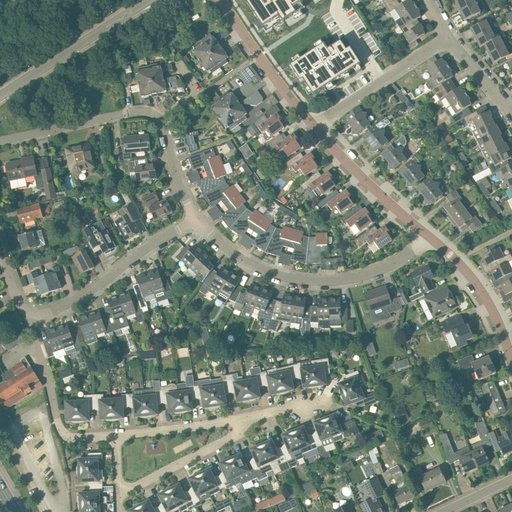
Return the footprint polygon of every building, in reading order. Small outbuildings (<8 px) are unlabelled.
[(244,0),(266,33),(305,8),(303,4),(309,0),(244,0)] [(395,21),(416,8),(413,3),(412,4),(409,0),(408,0),(400,6),(397,0),(386,7),(390,13),(395,21)] [(460,12),(476,3),(474,0),(460,0),(455,3),(460,12)] [(465,21),(481,13),(476,3),(460,12),(465,21)] [(416,8),(395,21),(404,36),(415,28),(412,23),(417,20),(421,17),(418,13),(419,13),(416,8)] [(475,39),(491,31),(486,21),(470,29),(475,39)] [(408,53),(420,46),(416,40),(425,35),(422,31),(423,30),(420,25),(415,28),(404,36),(410,44),(405,47),(408,53)] [(224,27),(217,32),(222,39),(229,34),(224,27)] [(484,46),(495,39),(491,31),(475,39),(480,48),(484,46)] [(210,55),(223,46),(222,46),(221,47),(213,37),(212,38),(210,34),(200,41),(210,55)] [(489,55),(504,47),(499,37),(495,39),(484,46),(489,55)] [(198,64),(210,55),(200,41),(200,42),(193,47),(195,50),(192,52),(200,62),(198,63),(198,64)] [(324,44),(290,66),(300,82),(303,80),(313,96),(361,65),(350,48),(347,50),(341,42),(328,50),(324,44)] [(241,51),(236,45),(231,48),(236,55),(241,51)] [(210,55),(220,68),(228,63),(226,60),(228,58),(221,47),(222,46),(223,46),(210,55)] [(489,55),(493,64),(509,56),(504,47),(489,55)] [(380,62),(386,58),(383,54),(377,58),(380,62)] [(212,74),(220,68),(210,55),(198,64),(200,62),(207,73),(210,71),(212,74)] [(432,78),(448,68),(445,63),(444,64),(441,60),(438,62),(434,57),(418,67),(422,73),(427,70),(432,78)] [(151,82),(164,79),(161,67),(158,68),(157,64),(148,66),(151,82)] [(139,85),(151,82),(148,66),(138,68),(139,72),(136,73),(139,85)] [(258,82),(262,80),(251,66),(244,70),(251,80),(255,77),(258,82)] [(448,68),(432,78),(438,86),(433,90),(436,95),(453,85),(450,80),(453,77),(450,73),(451,72),(448,68)] [(164,79),(151,82),(154,95),(167,92),(166,89),(170,88),(169,83),(168,78),(164,79)] [(142,98),(154,95),(151,82),(139,85),(142,98)] [(329,89),(332,95),(347,87),(344,82),(329,89)] [(436,95),(431,99),(435,104),(440,101),(445,98),(451,106),(467,96),(464,91),(462,92),(460,88),(456,90),(453,85),(436,95)] [(400,91),(395,96),(401,103),(403,105),(408,100),(405,96),(404,96),(400,91)] [(229,111),(242,102),(241,102),(241,103),(240,104),(232,93),(230,95),(228,92),(220,98),(220,97),(219,98),(229,111)] [(259,94),(248,102),(250,105),(256,107),(263,102),(263,99),(259,94)] [(472,114),(468,108),(471,105),(468,101),(470,101),(467,96),(451,106),(456,115),(451,118),(455,124),(463,118),(466,116),(466,117),(472,114)] [(166,111),(176,104),(172,98),(162,105),(166,111)] [(217,120),(229,111),(219,98),(212,104),(214,107),(211,109),(219,119),(217,120)] [(408,100),(403,105),(403,106),(409,112),(414,107),(408,101),(409,101),(408,100)] [(247,119),(245,116),(247,114),(240,104),(241,103),(242,103),(242,102),(229,111),(239,125),(247,119)] [(352,134),(358,135),(370,126),(365,120),(366,114),(362,114),(362,113),(358,108),(346,117),(350,122),(348,123),(353,129),(352,134)] [(231,131),(239,125),(229,111),(217,120),(217,121),(217,120),(219,119),(226,129),(229,128),(231,131)] [(477,130),(493,122),(491,118),(492,117),(489,112),(479,117),(476,112),(472,114),(466,117),(466,116),(463,118),(466,124),(473,121),(477,130)] [(264,115),(247,130),(252,137),(254,135),(260,131),(262,134),(267,141),(272,137),(284,128),(279,121),(281,120),(277,114),(268,121),(264,115)] [(383,137),(384,132),(384,128),(390,123),(386,118),(375,127),(375,126),(362,136),(366,141),(367,141),(371,146),(370,152),(376,152),(388,143),(383,137)] [(427,121),(422,125),(426,129),(430,126),(427,121)] [(185,134),(191,133),(189,122),(183,124),(185,134)] [(477,141),(499,130),(496,125),(495,126),(493,122),(477,130),(472,133),(477,141)] [(481,151),(502,140),(500,136),(501,135),(499,130),(477,141),(481,151)] [(191,133),(185,134),(188,146),(189,146),(195,145),(193,133),(191,133)] [(281,136),(269,144),(273,150),(275,148),(279,154),(283,150),(288,157),(301,148),(296,141),(298,140),(294,134),(287,139),(285,140),(281,136)] [(453,140),(449,135),(444,139),(448,144),(453,140)] [(130,152),(150,151),(149,142),(148,142),(147,137),(148,136),(125,138),(125,146),(121,146),(122,150),(116,151),(117,161),(131,160),(130,152)] [(393,144),(381,154),(385,159),(389,164),(389,169),(394,170),(407,160),(402,154),(403,150),(404,150),(405,146),(406,145),(407,142),(405,140),(406,139),(403,136),(393,144)] [(486,160),(508,149),(505,144),(504,144),(502,140),(481,151),(486,160)] [(231,151),(235,148),(230,141),(226,144),(231,151)] [(436,147),(443,149),(445,143),(438,141),(436,147)] [(246,143),(239,148),(245,159),(253,154),(246,143)] [(451,151),(455,149),(451,143),(447,146),(451,151)] [(93,167),(89,149),(84,150),(83,147),(67,151),(72,172),(93,167)] [(216,157),(213,149),(188,158),(193,171),(203,167),(205,172),(223,166),(219,156),(216,157)] [(508,149),(486,160),(490,169),(489,169),(491,172),(486,174),(488,177),(500,171),(500,170),(504,168),(502,163),(511,159),(509,154),(510,154),(508,149)] [(305,177),(318,167),(313,161),(315,159),(311,153),(302,160),(298,155),(286,164),(290,169),(292,168),(296,173),(300,170),(305,177)] [(419,172),(420,167),(419,164),(415,158),(399,171),(403,176),(407,181),(407,187),(412,187),(424,178),(419,172)] [(466,167),(470,164),(466,158),(461,161),(466,167)] [(36,174),(34,160),(34,159),(7,164),(7,166),(5,166),(6,173),(8,173),(9,181),(10,181),(12,190),(27,187),(25,178),(34,176),(37,189),(44,188),(46,198),(39,199),(40,205),(47,203),(56,201),(66,198),(65,192),(55,194),(50,169),(41,170),(42,173),(36,174)] [(137,182),(156,179),(156,177),(157,177),(158,176),(157,172),(156,172),(155,172),(154,165),(136,168),(135,161),(128,162),(129,173),(136,173),(137,182)] [(505,180),(511,175),(511,164),(504,168),(500,170),(500,171),(505,180)] [(203,196),(226,183),(223,177),(227,175),(223,166),(205,172),(207,178),(197,182),(203,196)] [(257,173),(261,180),(269,175),(266,171),(261,170),(257,173)] [(318,199),(335,186),(330,179),(333,178),(328,172),(319,179),(316,174),(300,185),(304,190),(309,187),(318,199)] [(476,183),(483,179),(480,173),(472,177),(476,183)] [(425,204),(430,205),(442,196),(438,190),(438,184),(433,184),(429,179),(417,189),(421,194),(426,199),(425,204)] [(474,185),(470,180),(466,182),(470,188),(474,185)] [(225,206),(239,194),(233,186),(230,188),(226,183),(203,196),(213,208),(221,201),(225,206)] [(482,192),(486,189),(482,183),(478,186),(482,192)] [(260,196),(264,193),(260,185),(255,188),(260,196)] [(486,198),(490,195),(486,189),(482,192),(486,198)] [(341,214),(353,205),(348,198),(351,197),(346,191),(337,197),(334,192),(321,201),(315,206),(324,211),(329,208),(331,211),(336,207),(341,214)] [(451,222),(466,211),(460,203),(462,201),(455,191),(446,198),(450,203),(444,208),(450,215),(447,217),(451,222)] [(148,205),(155,221),(172,213),(166,200),(160,203),(155,193),(143,199),(146,206),(148,205)] [(230,229),(247,210),(243,205),(246,202),(239,194),(225,206),(228,210),(220,217),(230,229)] [(494,208),(498,206),(494,200),(490,203),(494,208)] [(43,218),(42,214),(50,212),(47,203),(40,205),(17,211),(20,224),(43,218)] [(141,219),(132,204),(128,206),(120,210),(124,218),(115,223),(126,242),(140,234),(134,222),(141,219)] [(498,206),(494,208),(494,209),(498,215),(502,212),(498,206)] [(360,232),(372,223),(368,216),(370,215),(365,209),(356,215),(353,210),(340,219),(344,225),(346,223),(350,229),(355,225),(360,232)] [(253,232),(264,216),(255,210),(253,213),(247,210),(230,229),(230,230),(243,238),(249,229),(253,232)] [(473,233),(482,226),(474,216),(471,218),(466,211),(451,222),(454,227),(457,225),(463,232),(469,228),(473,233)] [(80,219),(77,220),(83,231),(89,242),(91,245),(92,248),(93,250),(100,246),(102,250),(104,254),(105,253),(106,255),(111,252),(110,250),(115,248),(107,231),(106,232),(101,222),(93,226),(92,224),(91,222),(88,215),(80,219)] [(265,253),(276,229),(270,225),(272,222),(264,216),(253,232),(258,235),(252,244),(265,253)] [(288,248),(293,230),(283,227),(282,231),(276,229),(265,253),(280,257),(283,246),(288,248)] [(374,243),(379,250),(392,241),(387,234),(389,232),(385,227),(376,233),(372,228),(354,241),(358,247),(366,241),(370,246),(374,243)] [(306,264),(309,238),(303,236),(304,233),(293,230),(288,248),(294,250),(291,260),(306,264)] [(23,252),(37,247),(45,246),(41,231),(37,232),(33,233),(33,232),(19,236),(23,252)] [(309,238),(306,264),(317,264),(321,264),(322,264),(321,260),(321,253),(327,253),(327,247),(328,247),(327,244),(331,244),(332,242),(332,238),(327,238),(327,234),(316,234),(316,238),(309,238)] [(92,248),(91,245),(89,242),(78,248),(79,251),(81,254),(72,258),(76,266),(79,265),(84,273),(94,268),(85,252),(92,248)] [(189,268),(205,252),(197,245),(189,252),(185,248),(175,258),(180,263),(182,261),(189,268)] [(73,254),(79,251),(78,248),(77,246),(70,250),(70,249),(63,253),(66,259),(73,255),(73,254)] [(491,271),(511,260),(511,257),(510,254),(504,258),(499,248),(481,257),(484,262),(480,264),(483,269),(493,264),(495,269),(491,271)] [(205,252),(189,268),(197,276),(195,277),(203,283),(211,272),(214,268),(210,263),(213,260),(205,252)] [(327,259),(328,268),(337,268),(337,265),(344,264),(343,258),(336,259),(327,259)] [(511,260),(491,271),(494,277),(490,279),(492,283),(502,278),(505,283),(500,285),(501,286),(511,279),(511,260)] [(423,295),(434,289),(431,283),(430,284),(429,281),(434,278),(428,266),(411,274),(415,283),(417,286),(419,285),(423,293),(423,295)] [(211,272),(203,283),(209,288),(207,292),(217,298),(220,292),(232,273),(222,267),(217,277),(211,272)] [(52,274),(44,277),(49,291),(50,293),(61,289),(57,278),(61,276),(58,268),(50,270),(52,274)] [(147,273),(154,294),(164,291),(165,293),(171,291),(167,278),(161,280),(157,270),(147,273)] [(49,291),(44,277),(38,279),(36,273),(28,275),(31,285),(34,283),(38,295),(49,291)] [(148,297),(154,294),(147,273),(136,277),(140,287),(134,289),(141,310),(148,308),(146,302),(150,301),(148,297)] [(232,273),(220,292),(230,298),(229,300),(236,303),(242,291),(236,288),(241,279),(232,273)] [(511,279),(501,286),(503,291),(499,293),(502,298),(511,293),(511,292),(511,298),(510,300),(511,299),(511,279)] [(236,303),(233,309),(242,312),(245,305),(254,309),(262,288),(252,284),(248,294),(242,291),(236,303)] [(386,287),(364,294),(367,303),(367,304),(370,313),(374,325),(391,319),(389,314),(402,309),(402,308),(399,298),(390,301),(389,296),(386,287)] [(262,288),(254,309),(260,311),(258,315),(258,325),(269,328),(275,304),(269,302),(272,292),(262,288)] [(145,321),(141,310),(134,289),(138,301),(132,303),(129,293),(118,296),(126,317),(136,314),(139,324),(145,321)] [(434,318),(456,307),(450,293),(442,297),(440,291),(424,299),(434,318)] [(405,306),(411,303),(406,292),(400,295),(405,306)] [(291,324),(295,297),(284,295),(282,306),(275,304),(269,328),(268,331),(276,332),(281,322),(291,324)] [(105,312),(108,319),(113,332),(129,327),(127,322),(126,317),(118,296),(108,300),(110,307),(111,310),(106,312),(105,312)] [(304,309),(306,299),(295,297),(291,324),(300,325),(302,336),(309,337),(310,323),(311,310),(304,309)] [(324,329),(330,329),(329,299),(318,299),(318,310),(311,310),(310,323),(319,324),(319,326),(320,328),(322,329),(324,329)] [(340,299),(329,299),(330,321),(341,321),(341,323),(347,323),(347,333),(352,333),(353,332),(353,320),(347,321),(347,309),(340,309),(340,306),(340,299)] [(106,335),(113,332),(108,319),(102,321),(99,311),(88,315),(98,341),(96,336),(106,332),(106,335)] [(98,342),(98,341),(88,315),(78,318),(81,329),(75,331),(76,333),(80,343),(86,341),(88,345),(98,342)] [(458,349),(468,345),(466,342),(474,338),(470,330),(468,331),(463,320),(460,321),(458,316),(461,315),(460,315),(441,323),(446,335),(451,333),(458,349)] [(67,325),(57,328),(64,349),(66,356),(83,350),(81,346),(80,343),(76,333),(71,335),(67,325)] [(54,353),(64,349),(57,328),(46,332),(50,342),(44,344),(49,358),(55,356),(54,353)] [(1,342),(8,352),(24,343),(17,332),(1,342)] [(168,339),(165,333),(159,335),(162,341),(168,339)] [(172,348),(169,341),(162,343),(165,351),(172,348)] [(211,341),(203,344),(206,351),(214,350),(211,341)] [(114,351),(111,356),(117,360),(120,354),(114,351)] [(496,373),(489,356),(474,363),(471,356),(457,362),(462,371),(473,367),(479,381),(496,373)] [(0,406),(2,405),(5,411),(28,396),(27,395),(32,392),(32,393),(43,386),(25,358),(21,361),(22,364),(2,376),(4,380),(1,381),(3,384),(4,386),(0,389),(0,388),(0,406)] [(328,359),(311,361),(315,389),(316,389),(318,388),(319,388),(320,387),(321,387),(322,386),(326,385),(325,378),(325,374),(330,373),(328,359)] [(394,371),(409,367),(407,359),(392,363),(394,371)] [(311,361),(300,362),(301,363),(294,364),(294,365),(297,378),(302,377),(304,389),(308,388),(310,389),(312,389),(314,389),(315,389),(311,361)] [(289,392),(294,390),(291,379),(297,378),(294,365),(277,369),(278,374),(283,395),(287,394),(289,392)] [(258,387),(263,386),(261,374),(259,367),(249,369),(251,380),(245,381),(249,403),(251,402),(253,401),(256,399),(260,398),(258,387)] [(269,384),(272,396),(276,395),(280,395),(283,395),(278,374),(277,369),(266,372),(261,373),(260,367),(259,367),(261,374),(263,386),(269,384)] [(346,382),(338,385),(340,389),(339,391),(339,392),(339,393),(339,394),(340,395),(340,396),(365,387),(366,387),(366,386),(362,376),(360,376),(358,371),(355,373),(353,370),(348,372),(349,375),(347,376),(349,381),(346,382)] [(76,381),(74,375),(74,376),(74,375),(63,379),(65,385),(76,381)] [(232,375),(227,376),(230,392),(236,391),(236,395),(238,403),(243,402),(244,402),(245,403),(247,403),(248,403),(249,403),(245,381),(234,383),(232,375)] [(194,383),(193,376),(185,377),(186,384),(177,385),(181,414),(188,411),(192,411),(191,399),(196,398),(194,383)] [(224,393),(230,392),(227,376),(221,377),(221,379),(211,381),(215,409),(218,408),(220,407),(222,406),(227,405),(224,393)] [(215,409),(211,381),(210,380),(194,383),(196,398),(202,397),(204,409),(209,408),(211,409),(213,409),(215,409)] [(153,389),(144,390),(147,419),(148,418),(149,418),(150,418),(151,417),(152,417),(153,416),(158,415),(157,408),(157,404),(162,403),(160,387),(159,381),(153,382),(153,389)] [(506,412),(496,390),(493,381),(482,387),(495,417),(506,412)] [(181,414),(177,385),(176,385),(175,384),(174,384),(173,384),(171,384),(170,384),(168,385),(167,386),(160,387),(162,403),(168,402),(170,414),(174,413),(175,414),(177,414),(180,414),(181,414)] [(365,387),(340,396),(341,398),(341,399),(342,400),(343,400),(344,401),(345,402),(346,406),(354,403),(357,402),(359,407),(365,405),(366,408),(372,406),(368,396),(365,387)] [(146,419),(147,419),(144,390),(132,391),(133,394),(127,395),(128,407),(134,406),(135,418),(140,417),(141,418),(143,418),(146,419)] [(89,410),(94,409),(94,395),(84,396),(84,399),(77,400),(78,424),(79,424),(82,423),(83,422),(84,421),(89,421),(89,410)] [(112,422),(111,398),(104,398),(104,395),(94,395),(94,409),(100,409),(101,421),(106,420),(107,421),(109,422),(112,422)] [(123,407),(128,407),(127,395),(121,395),(122,399),(111,400),(111,398),(112,422),(114,422),(116,421),(118,420),(119,419),(124,419),(123,407)] [(75,424),(78,424),(77,400),(76,400),(77,402),(65,403),(66,422),(71,422),(73,423),(75,424)] [(394,410),(399,423),(409,419),(404,406),(394,410)] [(325,417),(324,417),(333,439),(333,440),(334,443),(340,440),(350,437),(359,433),(354,420),(345,424),(340,426),(338,422),(335,415),(331,416),(330,416),(329,416),(327,416),(326,416),(325,417)] [(333,440),(333,439),(324,417),(322,418),(320,419),(319,421),(318,421),(314,423),(318,434),(313,436),(318,447),(323,445),(323,447),(334,443),(333,440)] [(434,426),(431,419),(420,424),(422,430),(434,426)] [(493,446),(489,435),(484,422),(475,425),(482,441),(468,447),(470,454),(477,468),(489,463),(483,450),(493,446)] [(318,447),(313,436),(308,438),(303,427),(299,429),(297,429),(295,429),(293,430),(292,430),(302,454),(318,448),(318,447)] [(304,458),(302,454),(292,430),(291,431),(289,432),(287,433),(287,434),(282,436),(287,447),(282,449),(287,462),(290,469),(297,466),(298,462),(297,461),(304,458)] [(442,432),(438,434),(446,453),(450,465),(459,460),(466,473),(477,468),(470,454),(468,447),(454,454),(446,434),(444,435),(442,432)] [(505,435),(498,438),(496,432),(489,435),(493,446),(496,453),(501,450),(504,456),(511,451),(511,437),(510,432),(505,435)] [(287,462),(282,449),(276,451),(272,441),(267,443),(266,442),(263,443),(261,443),(260,443),(270,465),(276,463),(278,466),(287,462)] [(272,471),(270,465),(260,443),(257,445),(255,448),(251,450),(256,461),(250,463),(256,476),(257,478),(259,482),(268,477),(267,473),(272,471)] [(98,460),(102,460),(102,453),(90,454),(90,459),(78,460),(78,465),(77,467),(77,469),(76,471),(76,472),(98,471),(98,460)] [(256,476),(250,463),(245,465),(240,455),(236,457),(235,457),(232,457),(230,457),(229,458),(241,483),(242,486),(257,478),(256,476)] [(225,475),(220,477),(225,488),(226,490),(241,483),(229,458),(228,458),(227,459),(226,460),(225,461),(224,462),(220,464),(223,472),(225,475)] [(378,463),(373,465),(376,474),(377,476),(384,473),(380,462),(378,463)] [(408,487),(405,481),(398,466),(390,470),(399,491),(394,494),(399,505),(401,504),(402,506),(406,503),(406,502),(414,498),(408,486),(408,487)] [(321,468),(313,474),(318,481),(326,475),(321,468)] [(436,487),(429,473),(424,476),(420,468),(414,471),(419,482),(421,481),(426,492),(428,491),(428,492),(433,490),(432,489),(436,487)] [(225,488),(220,477),(215,480),(209,469),(205,471),(202,472),(198,473),(209,494),(210,496),(225,488)] [(436,487),(446,483),(439,469),(429,473),(436,487)] [(91,488),(103,487),(103,482),(105,482),(104,477),(98,477),(98,471),(76,472),(77,473),(77,475),(78,477),(79,478),(79,483),(91,482),(91,488)] [(193,477),(189,480),(192,487),(194,490),(189,493),(196,505),(197,508),(202,506),(201,502),(204,501),(210,497),(209,494),(198,473),(197,473),(196,474),(195,475),(194,476),(193,477)] [(385,495),(377,479),(378,479),(377,478),(364,485),(369,496),(368,497),(367,501),(368,501),(360,505),(363,511),(384,511),(378,499),(385,495)] [(312,482),(306,484),(309,492),(315,489),(312,482)] [(169,488),(168,488),(179,510),(180,511),(182,511),(196,505),(189,493),(184,495),(183,492),(179,485),(174,487),(173,487),(172,487),(170,487),(169,488)] [(78,504),(78,506),(104,504),(103,487),(91,488),(91,493),(80,494),(80,499),(79,500),(79,501),(78,502),(78,503),(78,504)] [(292,489),(288,490),(292,498),(295,497),(300,494),(297,487),(292,489)] [(163,493),(158,496),(162,503),(164,506),(159,509),(160,511),(180,511),(179,510),(168,488),(167,489),(166,490),(165,491),(164,491),(163,492),(163,493)] [(319,497),(316,490),(311,492),(313,499),(319,497)] [(271,507),(286,501),(283,495),(275,499),(274,497),(268,501),(271,507)] [(295,499),(289,502),(292,509),(298,507),(295,499)] [(160,511),(159,509),(154,511),(148,501),(144,503),(143,503),(141,503),(139,504),(138,505),(137,505),(141,511),(160,511)] [(256,511),(257,511),(271,507),(268,501),(260,504),(255,506),(255,508),(257,511),(256,511)]
